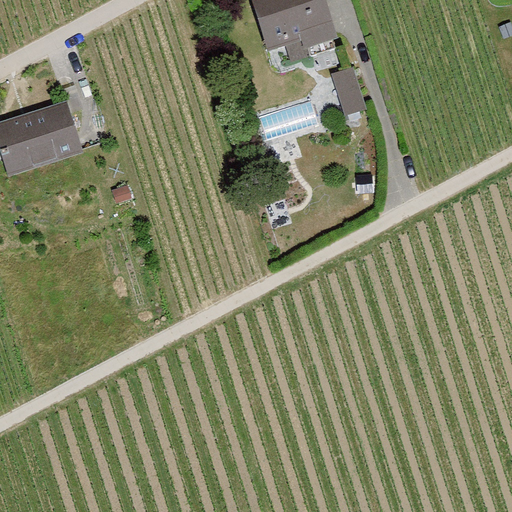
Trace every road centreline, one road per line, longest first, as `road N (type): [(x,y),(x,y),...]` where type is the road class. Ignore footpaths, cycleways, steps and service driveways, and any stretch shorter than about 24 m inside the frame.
road 1 (track): [(0,425),(511,153)]
road 2 (residential): [(0,67),(126,0)]
